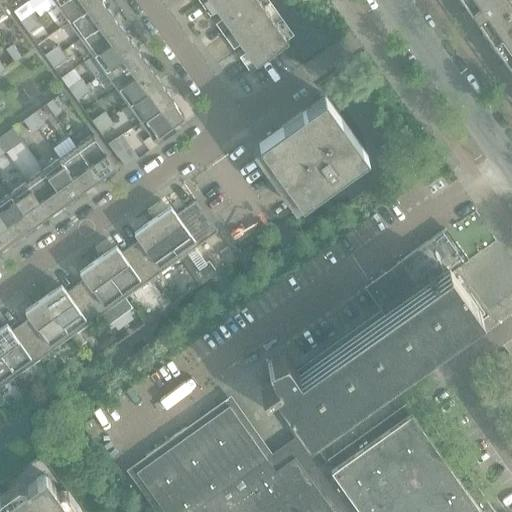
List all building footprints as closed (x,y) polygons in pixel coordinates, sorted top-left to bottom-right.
[(68,21),(97,0),(61,0),(56,4),(68,21)] [(80,38),(111,15),(100,0),(97,0),(68,21),(80,38)] [(219,13),(237,0),(202,0),(200,2),(207,11),(214,6),(219,13)] [(224,35),(263,7),(258,0),(237,0),(219,13),(224,20),(217,25),(224,35)] [(496,0),(463,0),(469,8),(464,11),(470,19),(496,0)] [(511,69),(511,0),(496,0),(470,19),(471,21),(476,17),(507,61),(502,65),(507,72),(511,69)] [(243,46),(275,23),(263,7),(224,35),(231,45),(238,39),(243,46)] [(24,27),(38,18),(33,11),(20,21),(24,27)] [(92,54),(123,32),(111,15),(80,38),(92,54)] [(29,34),(42,24),(38,18),(24,27),(29,34)] [(248,69),(287,41),(275,23),(243,46),(248,53),(241,58),(248,69)] [(104,71),(135,49),(123,32),(92,54),(104,71)] [(21,57),(12,44),(5,48),(15,62),(21,57)] [(48,61),(61,51),(57,45),(44,54),(48,61)] [(116,88),(147,65),(135,49),(104,71),(116,88)] [(53,67),(66,58),(61,51),(48,61),(53,67)] [(128,104),(159,82),(147,65),(116,88),(128,104)] [(72,94),(85,84),(80,78),(67,87),(72,94)] [(140,121),(171,99),(159,82),(128,104),(140,121)] [(77,100),(90,91),(85,84),(72,94),(77,100)] [(367,154),(324,95),(258,142),(301,202),(367,154)] [(61,112),(52,98),(45,103),(55,116),(61,112)] [(171,124),(183,115),(171,99),(140,121),(157,144),(175,131),(171,124)] [(45,124),(35,110),(29,115),(38,128),(45,124)] [(95,127),(109,117),(104,111),(91,120),(95,127)] [(38,128),(29,115),(22,120),(32,133),(38,128)] [(100,133),(113,124),(109,117),(95,127),(100,133)] [(115,164),(93,133),(76,145),(98,176),(115,164)] [(12,147),(2,134),(0,135),(0,144),(5,152),(12,147)] [(123,149),(116,139),(115,137),(107,143),(115,154),(123,149)] [(98,176),(76,145),(59,157),(82,188),(98,176)] [(82,188),(59,157),(42,169),(65,200),(82,188)] [(65,200),(42,169),(26,181),(48,212),(65,200)] [(48,212),(26,181),(9,193),(31,224),(48,212)] [(31,224),(9,193),(0,199),(0,216),(15,236),(31,224)] [(217,230),(195,199),(194,200),(175,213),(170,205),(151,218),(179,257),(217,230)] [(0,246),(15,236),(0,216),(0,246)] [(179,257),(151,218),(133,231),(139,240),(130,246),(155,281),(158,278),(156,275),(179,257)] [(442,231),(396,263),(419,295),(451,272),(465,263),(442,231)] [(155,281),(130,246),(121,253),(115,244),(97,257),(125,297),(148,280),(151,283),(155,281)] [(234,258),(227,249),(221,253),(228,262),(234,258)] [(125,297),(97,257),(79,270),(85,279),(75,285),(98,316),(125,297)] [(419,295),(396,263),(383,273),(406,305),(419,295)] [(304,432),(434,339),(473,312),(472,311),(477,308),(451,272),(419,295),(406,305),(393,314),(359,338),(352,330),(308,361),(314,370),(302,378),(277,396),(304,432)] [(406,305),(383,273),(371,282),(373,285),(373,286),(393,314),(406,305)] [(98,316),(75,285),(66,292),(60,284),(42,297),(70,336),(98,316)] [(70,336),(42,297),(24,310),(30,318),(21,324),(46,359),(49,356),(47,353),(70,336)] [(46,359),(21,324),(12,331),(6,323),(0,326),(0,353),(16,375),(39,358),(42,362),(46,359)] [(84,342),(78,333),(71,337),(78,346),(84,342)] [(0,386),(16,375),(0,353),(0,386)] [(302,378),(284,354),(267,363),(274,379),(260,389),(263,394),(266,392),(272,400),(277,396),(302,378)] [(69,376),(64,369),(57,375),(62,382),(69,376)] [(187,511),(243,473),(265,457),(228,405),(189,433),(185,427),(144,456),(149,462),(136,471),(165,511),(187,511)] [(419,424),(411,412),(401,419),(383,432),(404,462),(432,442),(419,424)] [(393,505),(448,465),(432,442),(404,462),(383,432),(331,469),(361,511),(368,511),(388,498),(393,505)] [(328,511),(332,510),(285,443),(265,457),(243,473),(270,511),(328,511)] [(464,511),(476,504),(448,465),(393,505),(388,498),(368,511),(464,511)] [(270,511),(243,473),(187,511),(270,511)] [(73,511),(47,475),(41,475),(0,504),(0,511),(73,511)]
